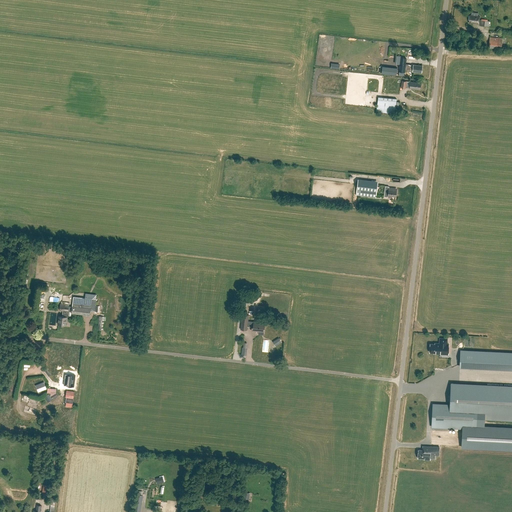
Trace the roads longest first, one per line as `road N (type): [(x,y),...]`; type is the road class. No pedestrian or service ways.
road 1 (unclassified): [(400,382),(0,334)]
road 2 (unclassified): [(400,382),(445,0)]
road 3 (unclassified): [(385,511),(400,382)]
